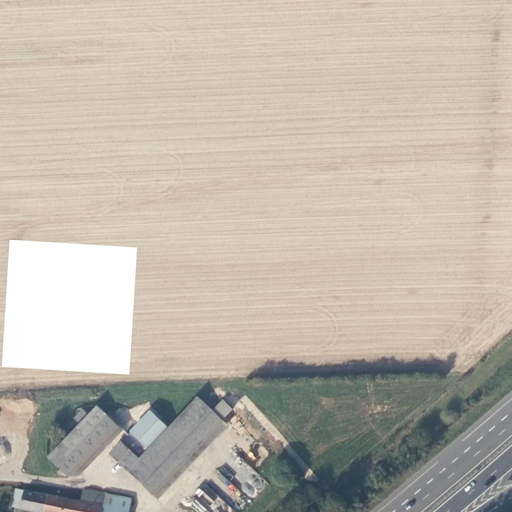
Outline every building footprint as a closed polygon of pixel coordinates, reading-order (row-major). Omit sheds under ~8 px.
[(198,396),(165,432),(149,448),(132,432),(110,455),(153,494),(223,419),(198,396)] [(88,415),(78,425),(49,456),(69,475),(118,425),(98,405),(88,415)] [(73,420),(78,425),(88,415),(82,410),(73,420)] [(149,448),(165,432),(147,415),(132,432),(149,448)] [(189,501),(199,511),(205,511),(209,509),(212,511),(233,511),(207,484),(189,501)] [(106,511),(110,496),(82,490),(80,503),(16,491),(14,508),(32,511),(106,511)] [(131,511),(134,501),(110,496),(106,511),(131,511)]
